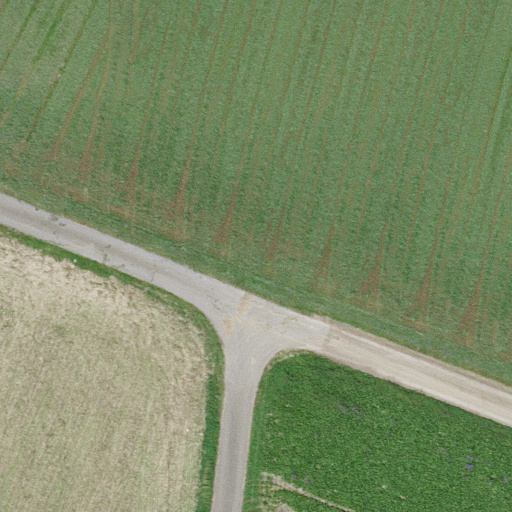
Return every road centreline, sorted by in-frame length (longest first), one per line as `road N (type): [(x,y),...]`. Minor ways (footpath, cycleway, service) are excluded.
road 1 (track): [(511,414),(247,313)]
road 2 (track): [(247,313),(0,207)]
road 3 (track): [(247,313),(229,511)]
